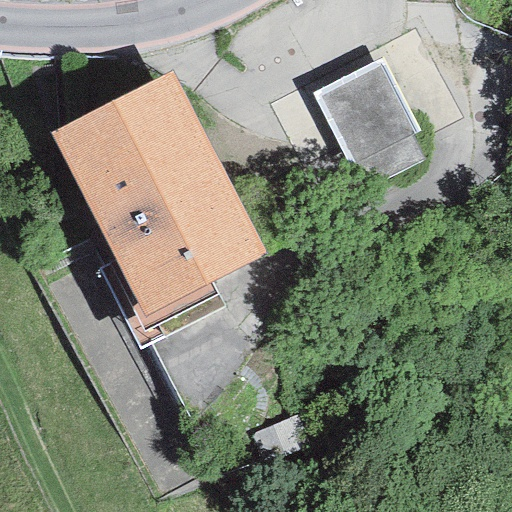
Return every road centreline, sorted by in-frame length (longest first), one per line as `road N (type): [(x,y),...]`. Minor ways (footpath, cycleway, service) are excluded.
road 1 (secondary): [(209,0),(126,24),(0,25)]
road 2 (track): [(60,511),(0,380)]
